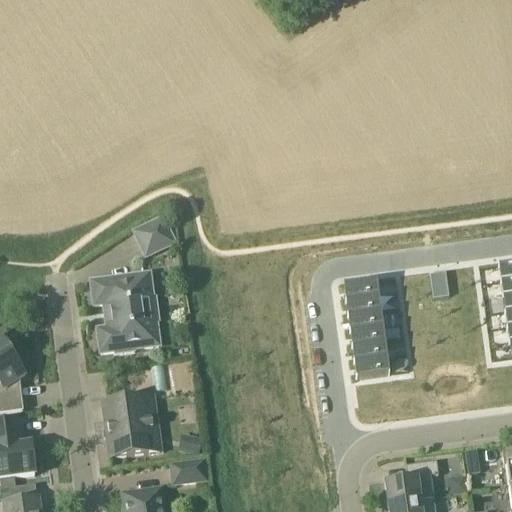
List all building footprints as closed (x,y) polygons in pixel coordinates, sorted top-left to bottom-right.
[(162,221),(135,234),(146,258),(174,245),(162,221)] [(501,284),(511,282),(511,265),(499,268),(501,284)] [(445,274),(429,276),(432,300),(448,298),(445,274)] [(149,277),(111,282),(91,285),(95,308),(107,306),(110,331),(98,332),(101,356),(114,354),(114,357),(135,354),(135,351),(159,348),(149,277)] [(503,299),(511,297),(511,282),(501,284),(503,299)] [(375,285),(344,289),(346,304),(377,300),(375,285)] [(505,314),(511,313),(511,297),(503,299),(505,314)] [(377,300),(346,304),(348,320),(380,315),(377,300)] [(380,315),(348,320),(350,335),(382,331),(380,315)] [(352,350),(384,346),(382,331),(350,335),(352,350)] [(19,382),(25,378),(0,339),(0,416),(23,413),(19,382)] [(384,346),(352,350),(354,365),(386,361),(384,346)] [(356,381),(388,377),(386,361),(354,365),(356,381)] [(151,399),(124,403),(104,406),(111,461),(159,455),(151,399)] [(23,447),(20,424),(0,426),(0,482),(15,480),(35,478),(32,458),(30,446),(23,447)] [(181,436),(177,453),(198,458),(202,441),(181,436)] [(476,453),(464,454),(465,466),(478,464),(476,453)] [(511,453),(502,455),(504,469),(506,468),(509,491),(511,490),(511,453)] [(388,507),(420,503),(434,501),(431,479),(438,478),(437,464),(405,468),(407,482),(385,485),(388,507)] [(203,465),(171,469),(174,487),(205,483),(203,465)] [(39,511),(38,501),(37,501),(17,504),(16,492),(15,490),(0,492),(0,506),(4,506),(4,511),(39,511)] [(161,511),(159,495),(144,497),(124,499),(126,511),(161,511)] [(388,507),(388,511),(421,511),(420,503),(388,507)]
